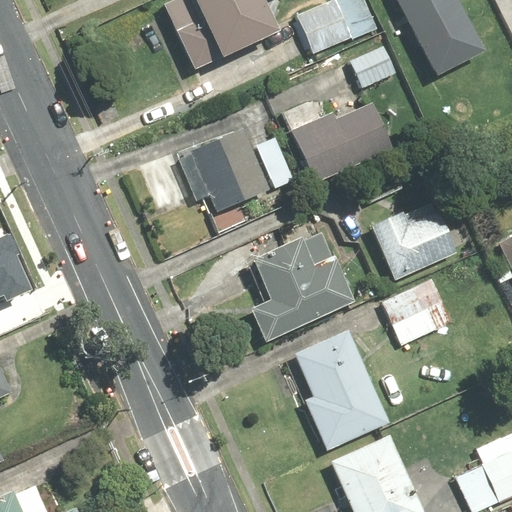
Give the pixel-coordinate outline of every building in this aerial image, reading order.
[(268,0),(164,0),(199,69),(283,28),(268,0)] [(337,0),(323,0),(297,13),(317,53),(355,35),(337,0)] [(461,0),(398,0),(435,75),(487,50),(461,0)] [(346,56),(359,84),(398,65),(384,37),(346,56)] [(357,92),(291,124),(323,190),(389,157),(357,92)] [(187,151),(219,216),(297,177),(276,135),(259,143),(248,121),(187,151)] [(367,227),(391,276),(462,241),(438,192),(367,227)] [(245,306),(263,342),(357,295),(322,225),(251,260),(268,294),(245,306)] [(511,234),(496,242),(511,275),(511,234)] [(0,236),(0,302),(0,303),(25,292),(0,236)] [(377,304),(396,343),(453,316),(433,276),(377,304)] [(345,327),(286,356),(332,448),(391,419),(345,327)] [(0,358),(0,461),(6,459),(0,445),(0,395),(14,390),(0,358)] [(453,474),(472,511),(474,511),(511,493),(511,429),(476,447),(482,459),(453,474)] [(391,431),(332,460),(357,511),(452,511),(425,456),(408,465),(391,431)] [(32,469),(0,483),(0,511),(83,511),(76,496),(50,508),(32,469)]
